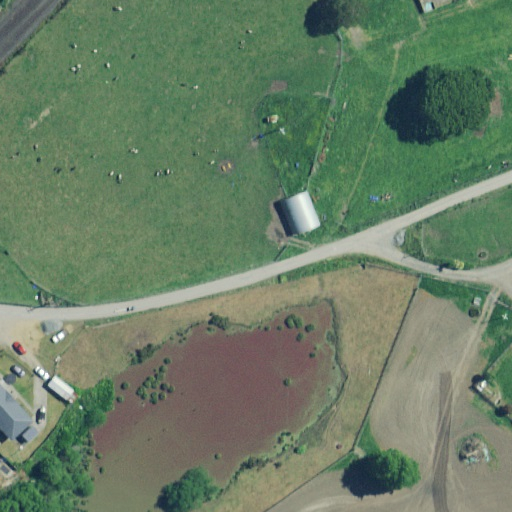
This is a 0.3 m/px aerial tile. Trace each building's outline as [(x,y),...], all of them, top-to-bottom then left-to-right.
[(460,1),(459,0),(418,0),(424,14),(460,1)] [(318,226),(306,191),(282,200),(294,235),(318,226)] [(8,382),(10,382),(11,382),(12,382),(14,382),(15,382),(16,381),(17,380),(18,379),(19,378),(19,377),(19,375),(19,374),(19,373),(19,371),(18,370),(17,369),(16,368),(15,368),(14,367),(12,367),(11,367),(10,367),(8,368),(7,368),(6,369),(5,370),(5,371),(4,373),(4,374),(4,375),(4,377),(5,378),(5,379),(6,380),(7,381),(8,382)] [(72,391),(54,377),(46,386),(65,400),(72,391)] [(0,432),(8,442),(34,419),(0,381),(0,432)]
